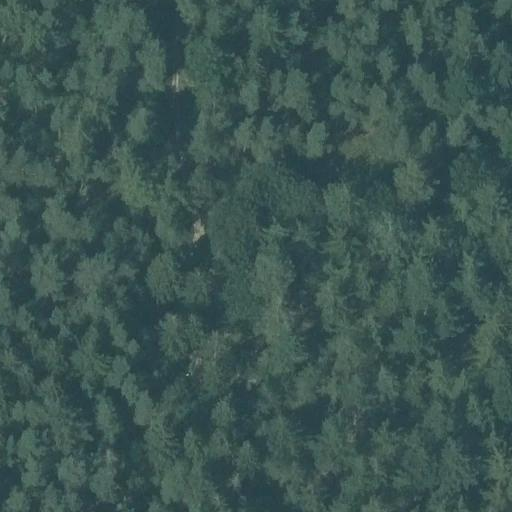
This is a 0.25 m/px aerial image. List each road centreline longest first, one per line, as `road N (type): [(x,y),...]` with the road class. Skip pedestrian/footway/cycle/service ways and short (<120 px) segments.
road 1 (track): [(198,229),(270,208),(511,194)]
road 2 (track): [(270,511),(203,254)]
road 3 (track): [(185,0),(175,114),(198,229)]
road 4 (track): [(203,254),(0,274)]
